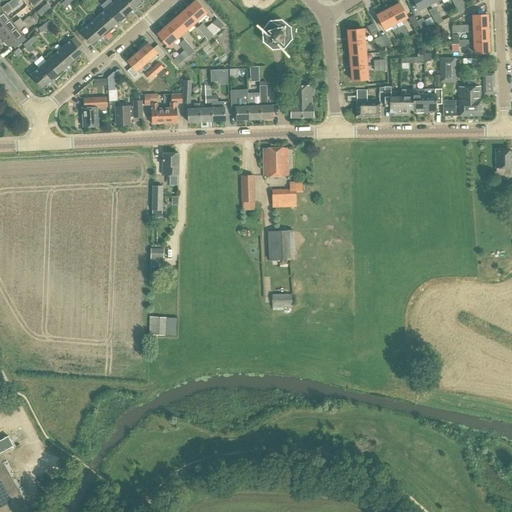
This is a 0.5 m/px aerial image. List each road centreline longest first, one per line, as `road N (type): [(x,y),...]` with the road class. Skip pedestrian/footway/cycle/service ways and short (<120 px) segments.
road 1 (tertiary): [(40,144),(333,133)]
road 2 (residential): [(38,117),(171,0)]
road 3 (tertiary): [(333,133),(505,130)]
road 4 (residential): [(505,130),(498,0)]
